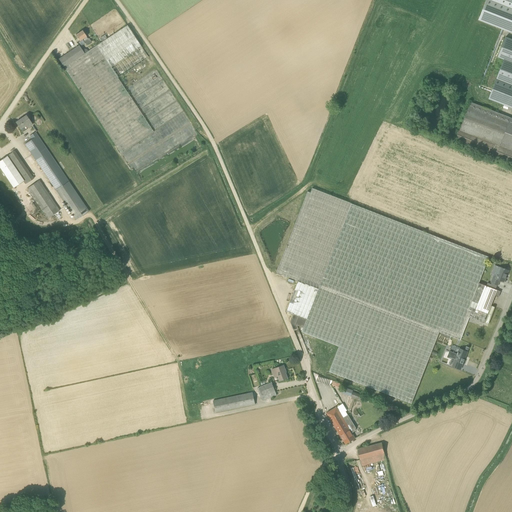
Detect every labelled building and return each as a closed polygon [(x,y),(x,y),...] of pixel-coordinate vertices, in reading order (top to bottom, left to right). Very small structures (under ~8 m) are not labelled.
[(511,32),(511,0),(486,0),(479,20),(509,32),(511,32)] [(127,25),(96,45),(118,78),(149,57),(141,47),(127,25)] [(87,45),(91,42),(89,38),(88,39),(86,36),(82,30),(76,35),(80,41),(83,38),(85,41),(84,41),(87,45)] [(79,45),(59,59),(64,67),(84,53),(79,45)] [(96,45),(84,53),(64,67),(121,153),(153,131),(118,78),(96,45)] [(511,52),(507,51),(489,99),(511,107),(511,52)] [(511,118),(470,102),(459,131),(511,151),(511,118)] [(26,115),(16,122),(20,129),(26,125),(28,128),(33,125),(26,115)] [(30,136),(32,139),(25,144),(52,184),(77,220),(89,211),(35,132),(30,136)] [(34,179),(15,151),(1,160),(0,160),(0,167),(14,188),(24,180),(27,183),(34,179)] [(39,180),(27,188),(47,219),(60,210),(39,180)] [(484,322),(495,295),(497,289),(492,287),(479,282),(489,257),(317,190),(312,188),(311,193),(308,191),(276,272),(298,281),(287,311),(294,314),(291,320),(291,322),(294,330),(298,328),(297,325),(303,327),(302,332),(339,346),(329,371),(412,403),(439,332),(442,333),(449,336),(460,340),(469,317),(484,322)] [(504,282),(508,270),(500,267),(499,265),(497,264),(495,265),(493,270),(494,272),(496,273),(497,272),(498,272),(497,275),(494,274),(490,282),(498,285),(500,280),(504,282)] [(492,305),(487,317),(491,318),(495,307),(492,305)] [(462,363),(463,364),(468,352),(459,348),(457,354),(450,352),(447,357),(453,359),(450,365),(461,369),(461,368),(460,368),(462,363)] [(275,378),(278,377),(280,381),(288,378),(285,370),(286,370),(284,365),(272,369),(275,378)] [(272,382),(261,387),(257,388),(261,399),(263,400),(277,395),(272,382)] [(353,392),(353,391),(344,388),(342,394),(351,397),(353,392)] [(216,412),(255,404),(253,392),(213,401),(216,412)] [(327,413),(331,420),(345,444),(355,439),(350,430),(349,427),(354,424),(350,418),(345,421),(341,414),(347,410),(343,403),(336,407),(327,413)] [(362,466),(386,459),(382,442),(357,449),(362,466)]
